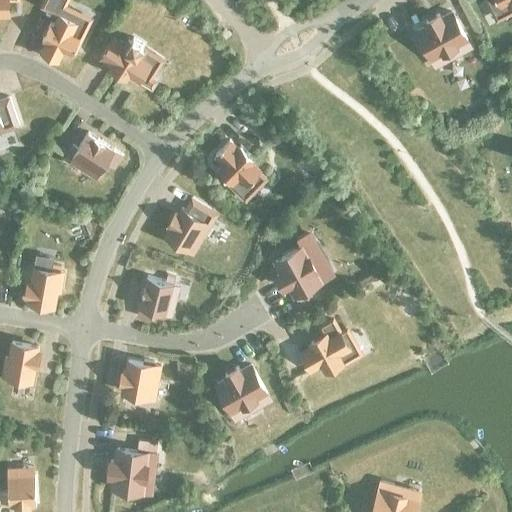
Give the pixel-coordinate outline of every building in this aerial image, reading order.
[(0,0),(0,14),(9,14),(8,0),(0,0)] [(69,10),(62,7),(64,0),(43,0),(40,7),(57,14),(52,25),(49,23),(41,40),(45,42),(39,53),(58,61),(63,50),(71,54),(72,51),(75,52),(80,41),(77,40),(79,37),(71,33),(76,22),(66,17),(69,10)] [(428,25),(417,31),(432,60),(456,47),(459,54),(470,48),(467,41),(455,19),(451,12),(440,18),(438,14),(425,21),(428,25)] [(106,52),(102,57),(113,64),(111,67),(126,77),(128,74),(139,80),(145,84),(152,88),(157,80),(150,76),(144,72),(149,64),(138,57),(143,50),(141,49),(144,44),(133,37),(130,42),(128,40),(123,48),(113,41),(109,47),(109,46),(105,51),(106,52)] [(0,125),(9,122),(11,128),(19,125),(9,96),(0,99),(0,125)] [(72,145),(67,152),(73,155),(72,156),(86,164),(83,169),(96,178),(106,162),(114,168),(122,155),(114,150),(114,149),(87,132),(77,148),(72,145)] [(223,163),(217,170),(231,183),(237,177),(246,185),(253,178),(258,184),(265,177),(259,172),(260,171),(251,162),(254,160),(240,146),(238,149),(229,140),(215,155),(223,163)] [(171,225),(165,235),(191,250),(199,236),(193,233),(204,214),(210,217),(214,211),(192,197),(184,209),(182,208),(177,215),(175,213),(169,223),(171,225)] [(302,246),(303,247),(313,241),(309,234),(298,240),(302,246)] [(294,295),(299,304),(312,296),(308,288),(322,280),(303,247),(302,246),(274,262),(280,272),(276,275),(283,287),(287,285),(293,296),(294,295)] [(28,296),(28,300),(55,305),(58,288),(62,289),(65,272),(61,271),(62,263),(56,262),(55,270),(34,267),(31,282),(29,281),(26,296),(28,296)] [(139,307),(136,316),(151,320),(154,311),(171,315),(175,300),(169,298),(174,283),(173,283),(175,277),(167,275),(165,281),(147,276),(144,287),(139,307)] [(307,363),(311,369),(321,363),(326,371),(341,362),(337,354),(348,348),(343,340),(350,336),(345,328),(339,332),(332,320),(320,326),(325,334),(310,343),(312,346),(304,351),(301,352),(305,358),(304,358),(307,364),(307,363)] [(4,357),(1,374),(5,375),(4,381),(12,382),(13,376),(33,379),(35,364),(37,365),(40,350),(38,350),(38,346),(12,341),(9,358),(4,357)] [(143,363),(128,360),(126,372),(123,371),(121,382),(124,383),(123,388),(122,391),(140,394),(139,400),(147,402),(148,396),(151,380),(157,381),(160,366),(154,365),(155,362),(144,360),(143,363)] [(227,378),(216,384),(232,413),(256,399),(260,405),(271,400),(267,393),(268,393),(251,364),(240,370),(238,366),(224,373),(227,378)] [(110,460),(108,476),(113,476),(112,489),(144,493),(148,466),(155,467),(157,454),(156,454),(157,442),(150,441),(139,440),(138,451),(116,449),(115,461),(110,460)] [(29,504),(36,503),(34,475),(7,477),(8,494),(0,494),(0,503),(9,503),(9,505),(16,504),(16,507),(29,506),(29,504)] [(393,485),(381,482),(379,489),(372,511),(413,511),(417,499),(391,492),(393,485)]
